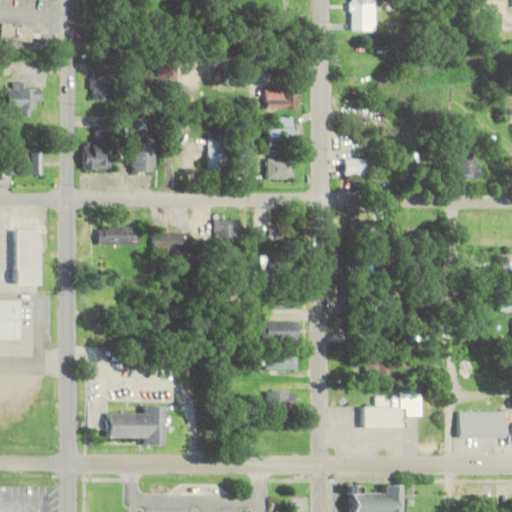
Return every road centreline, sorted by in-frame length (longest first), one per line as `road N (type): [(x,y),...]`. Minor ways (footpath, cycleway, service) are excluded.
road 1 (residential): [(511,204),(0,196)]
road 2 (residential): [(321,511),(322,0)]
road 3 (residential): [(70,461),(69,0)]
road 4 (residential): [(0,461),(321,462)]
road 5 (residential): [(321,462),(511,462)]
